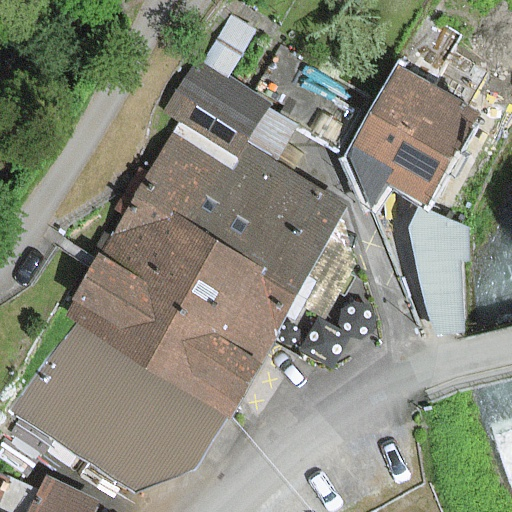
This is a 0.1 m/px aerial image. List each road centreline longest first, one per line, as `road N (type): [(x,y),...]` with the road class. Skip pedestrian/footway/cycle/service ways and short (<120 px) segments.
road 1 (residential): [(206,511),(283,439),(353,396),(511,352)]
road 2 (residential): [(0,278),(167,0)]
